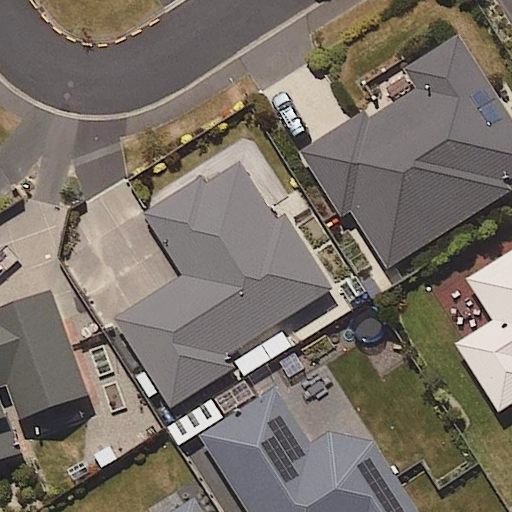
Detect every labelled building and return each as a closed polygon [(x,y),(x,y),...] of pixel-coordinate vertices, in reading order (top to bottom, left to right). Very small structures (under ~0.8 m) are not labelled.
[(511,184),(511,114),(463,39),(411,73),(423,93),(376,124),(371,116),(308,156),(343,210),(351,205),(394,271),(511,194),(511,190),(509,187),(511,184)] [(282,225),(242,163),(153,220),(190,278),(120,323),(176,411),(243,369),(235,357),(336,293),(290,220),(282,225)] [(511,260),(474,284),(500,326),(463,349),(505,415),(511,410),(511,260)] [(97,401),(57,298),(0,320),(0,469),(31,458),(20,430),(97,401)] [(318,452),(282,395),(205,445),(247,511),(421,511),(363,423),(318,452)]
